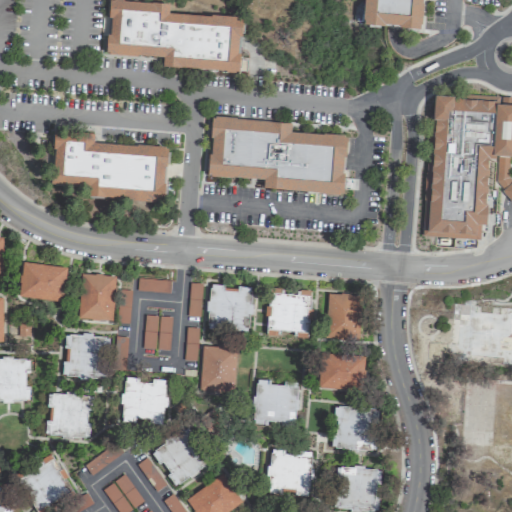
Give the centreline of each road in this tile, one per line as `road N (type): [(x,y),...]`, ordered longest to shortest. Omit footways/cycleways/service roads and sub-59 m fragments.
road 1 (residential): [(391,266),(103,244),(51,231),(0,199)]
road 2 (residential): [(183,250),(175,366),(131,362),(138,299),(180,303)]
road 3 (residential): [(391,266),(391,352),(416,442),(411,511)]
road 4 (residential): [(391,266),(400,249),(411,133),(394,94)]
road 5 (residential): [(394,94),(385,248),(391,266)]
road 6 (residential): [(107,511),(89,486),(125,460),(162,511)]
